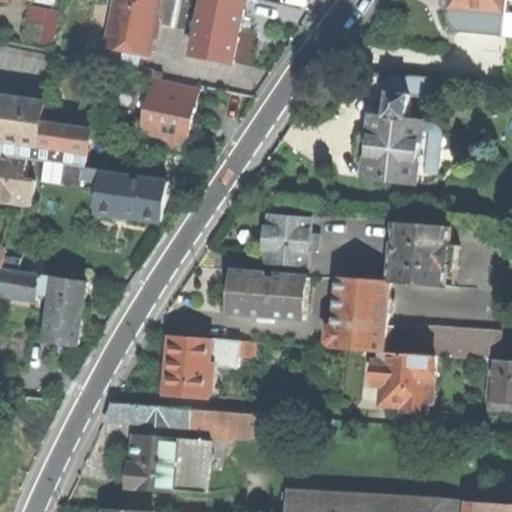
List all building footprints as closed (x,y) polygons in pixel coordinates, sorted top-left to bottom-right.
[(116,0),(108,46),(152,55),(158,22),(162,0),(116,0)] [(162,0),(158,22),(174,25),(178,0),(162,0)] [(240,31),(245,6),(214,0),(205,0),(203,12),(195,53),(234,60),(240,31)] [(203,12),(205,0),(198,0),(196,11),(203,12)] [(505,37),(508,0),(453,0),(453,6),(451,22),(461,33),(505,37)] [(32,5),(26,37),(55,43),(61,11),(32,5)] [(393,73),(390,92),(414,95),(414,97),(430,99),(431,96),(433,77),(393,73)] [(463,80),(433,77),(431,96),(441,97),(461,99),(463,80)] [(153,78),(142,130),(169,135),(166,146),(187,151),(193,121),(195,116),(200,88),(153,78)] [(390,92),(388,118),(411,121),(414,97),(414,95),(390,92)] [(0,153),(30,158),(39,159),(44,124),(47,103),(0,96),(0,153)] [(371,146),(368,178),(418,183),(425,122),(411,121),(388,118),(374,117),(371,146)] [(436,124),(425,122),(418,183),(430,184),(435,183),(439,180),(441,176),(445,132),(443,128),(440,125),(436,124)] [(93,131),(44,124),(39,159),(70,163),(88,166),(93,131)] [(0,197),(33,202),(37,179),(27,178),(30,158),(0,153),(0,197)] [(88,166),(70,163),(67,182),(91,185),(93,176),(103,177),(104,171),(105,168),(88,166)] [(169,180),(104,171),(103,177),(99,211),(164,220),(167,197),(169,180)] [(270,240),(269,262),(309,265),(310,246),(311,237),(312,220),(272,217),(270,240)] [(389,268),(388,282),(392,282),(458,288),(462,246),(454,246),(455,228),(397,223),(396,245),(394,268),(389,268)] [(320,246),(310,246),(309,265),(318,262),(320,246)] [(23,258),(21,270),(42,273),(45,256),(24,252),(23,258)] [(5,255),(3,267),(21,270),(23,258),(5,255)] [(0,293),(39,299),(42,273),(21,270),(3,267),(0,285),(0,293)] [(234,293),(232,314),(307,320),(311,277),(278,274),(278,280),(267,279),(268,274),(236,271),(234,293)] [(85,310),(89,280),(42,273),(39,299),(42,299),(43,296),(53,298),(47,338),(80,343),(85,310)] [(389,326),(392,282),(388,282),(341,278),(339,298),(337,327),(335,345),(335,349),(385,353),(387,353),(389,326)] [(389,326),(387,353),(439,357),(497,361),(501,362),(504,330),(405,323),(404,327),(389,326)] [(212,366),(214,340),(174,337),(171,367),(169,394),(210,397),(212,366)] [(240,358),(231,358),(232,341),(214,340),(212,366),(239,368),(240,358)] [(240,358),(254,359),(255,343),(232,341),(231,358),(240,358)] [(435,411),(439,357),(387,353),(385,353),(384,364),(376,363),(376,370),(377,370),(376,383),(387,383),(385,404),(408,405),(407,409),(419,410),(435,411)] [(511,362),(501,362),(497,361),(494,402),(511,403),(511,362)] [(132,423),(133,406),(114,405),(106,421),(132,423)] [(147,424),(149,424),(151,407),(133,406),(132,423),(147,424)] [(149,424),(147,424),(146,439),(169,441),(170,426),(172,408),(151,407),(149,424)] [(187,410),(172,408),(170,426),(186,427),(187,410)] [(237,438),(255,439),(257,415),(187,410),(186,427),(185,434),(237,438)] [(257,415),(255,439),(287,442),(288,429),(289,417),(257,415)] [(293,417),(292,428),(315,430),(316,419),(293,417)] [(130,488),(176,491),(179,441),(169,441),(146,439),(137,438),(136,452),(135,465),(132,465),(130,488)] [(179,439),(179,441),(176,491),(208,493),(210,464),(212,442),(179,439)] [(422,511),(423,501),(285,493),(283,511),(422,511)] [(464,511),(465,503),(423,501),(422,511),(464,511)]
